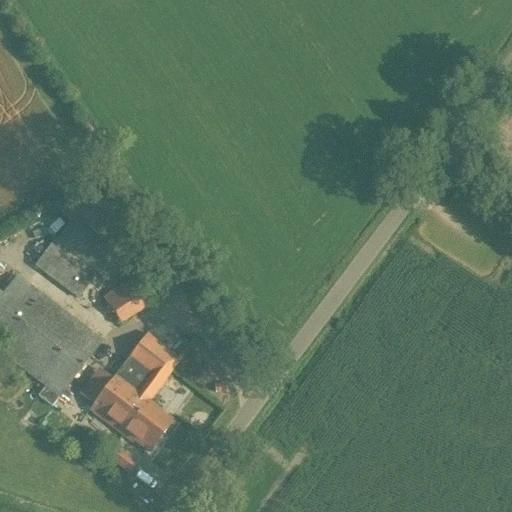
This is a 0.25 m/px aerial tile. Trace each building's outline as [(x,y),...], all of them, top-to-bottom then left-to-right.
[(77,299),(102,267),(94,261),(95,260),(60,233),(34,267),(77,299)] [(147,268),(141,258),(121,269),(127,281),(102,296),(120,325),(172,290),(155,263),(147,268)] [(3,297),(0,295),(0,352),(44,386),(37,397),(51,407),(58,397),(60,398),(102,342),(17,278),(3,297)] [(147,403),(147,404),(180,360),(147,334),(89,411),(122,436),(147,403)] [(172,422),(147,404),(147,403),(122,436),(123,436),(125,434),(149,452),(172,422)] [(122,453),(113,447),(106,458),(113,464),(113,465),(127,476),(137,464),(122,453)]
